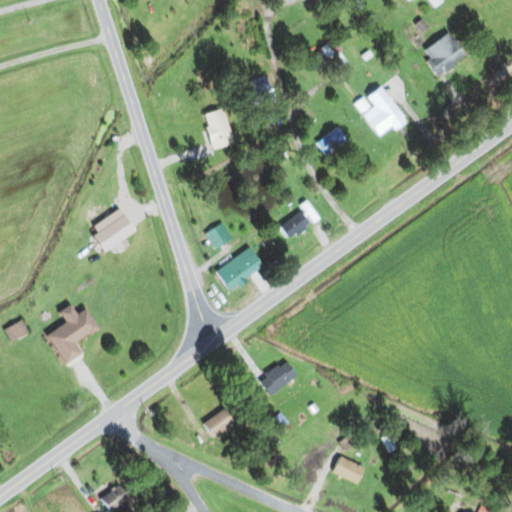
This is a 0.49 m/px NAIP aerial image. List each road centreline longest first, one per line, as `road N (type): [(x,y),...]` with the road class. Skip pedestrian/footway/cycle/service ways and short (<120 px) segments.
road 1 (primary): [(0,494),(511,121)]
road 2 (residential): [(210,343),(99,0)]
road 3 (residential): [(139,393),(248,511),(169,371)]
road 4 (residential): [(109,415),(203,511),(186,359)]
